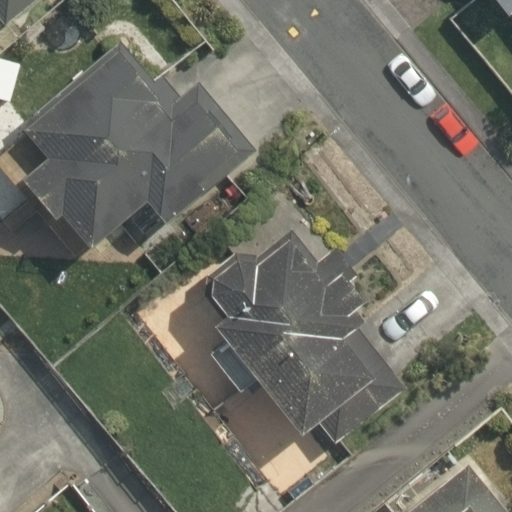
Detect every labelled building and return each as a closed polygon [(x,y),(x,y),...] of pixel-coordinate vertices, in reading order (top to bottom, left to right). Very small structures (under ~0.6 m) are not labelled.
[(0,0),(0,17),(4,22),(31,0),(0,0)] [(511,0),(494,0),(507,15),(511,10),(511,0)] [(113,37),(20,120),(48,151),(19,178),(51,214),(60,207),(94,245),(145,201),(166,224),(254,145),(197,80),(181,94),(161,72),(152,80),(113,37)] [(333,440),(404,386),(358,324),(363,320),(353,307),(362,301),(346,279),(353,274),(334,248),(315,262),(289,228),(254,254),(235,253),(206,275),(204,294),(223,319),(217,324),(298,431),(316,417),(333,440)] [(506,511),(463,461),(401,511),(506,511)]
